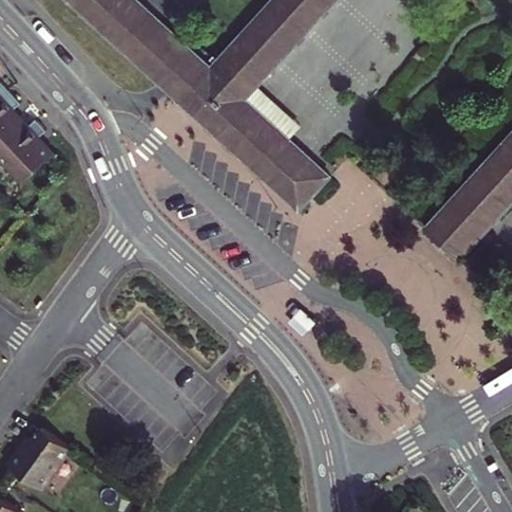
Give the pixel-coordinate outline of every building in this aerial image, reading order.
[(69,0),(169,92),(298,209),(330,175),(244,98),(333,0),(272,0),(211,67),(137,0),(69,0)] [(0,155),(24,181),(54,154),(39,137),(47,130),(36,118),(28,126),(20,118),(13,110),(21,102),(1,80),(0,80),(0,155)] [(511,201),(511,133),(425,228),(460,260),(511,201)] [(72,447),(43,426),(34,439),(30,436),(26,442),(10,464),(42,487),(72,447)] [(0,511),(24,511),(25,511),(0,494),(0,511)]
